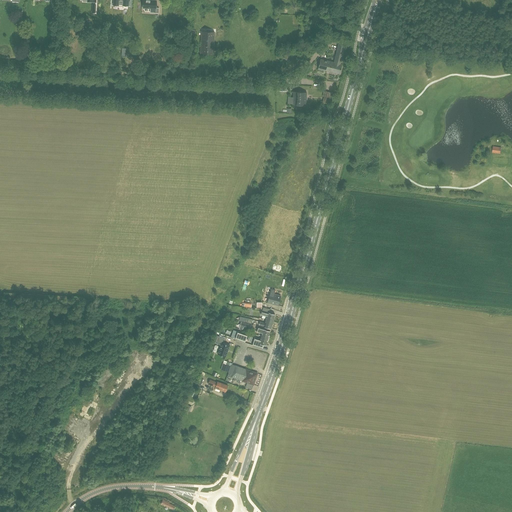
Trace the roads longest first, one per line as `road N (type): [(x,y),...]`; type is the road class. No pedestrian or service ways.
road 1 (primary): [(255,418),(377,0)]
road 2 (track): [(0,303),(53,305),(47,345),(16,348)]
